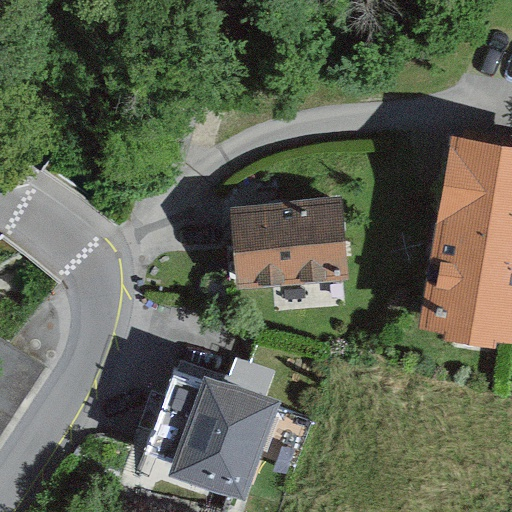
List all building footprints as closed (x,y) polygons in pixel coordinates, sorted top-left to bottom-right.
[(171,92),(155,159),(189,167),(205,100),(171,92)] [(511,153),(458,146),(432,324),(511,336),(511,153)] [(342,202),(236,207),(239,277),(345,272),(342,202)] [(0,440),(45,370),(0,340),(0,440)] [(277,404),(206,381),(176,472),(248,495),(277,404)]
